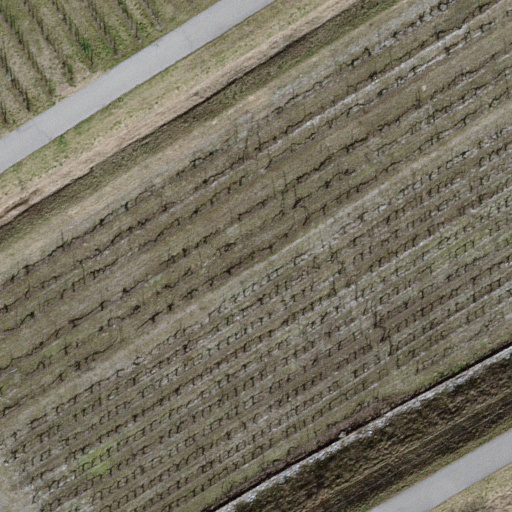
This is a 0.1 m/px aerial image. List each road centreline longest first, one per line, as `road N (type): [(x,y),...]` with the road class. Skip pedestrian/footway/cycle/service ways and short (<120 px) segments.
road 1 (unclassified): [(248,0),(0,156)]
road 2 (track): [(398,511),(511,444)]
